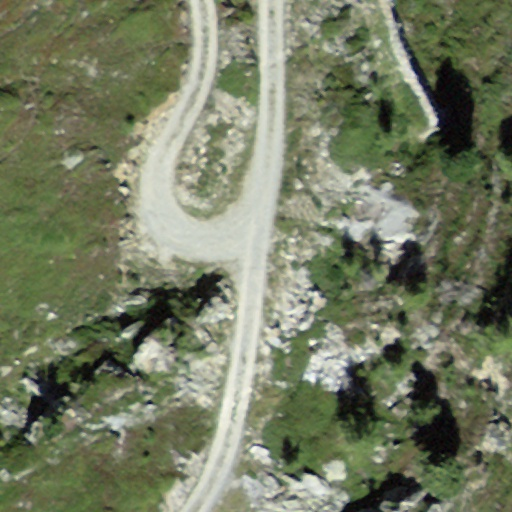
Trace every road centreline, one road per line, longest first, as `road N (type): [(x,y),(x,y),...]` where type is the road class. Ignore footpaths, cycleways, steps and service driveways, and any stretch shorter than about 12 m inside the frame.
road 1 (track): [(278,0),(248,328),(224,447),(193,511)]
road 2 (track): [(258,201),(230,233),(192,234),(159,211),(155,165),(189,97),(203,44),(199,0)]
